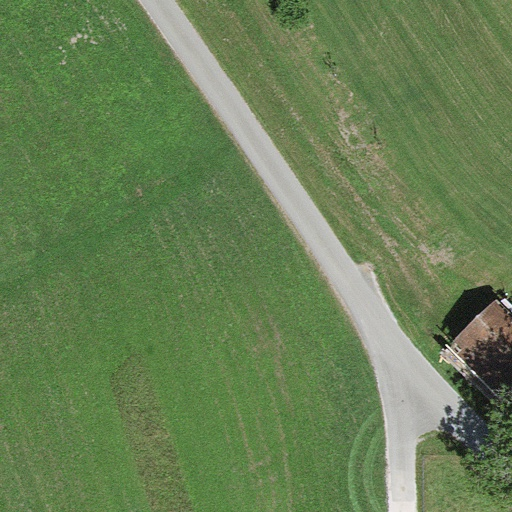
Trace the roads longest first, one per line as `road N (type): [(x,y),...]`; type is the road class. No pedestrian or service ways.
road 1 (track): [(511,483),(157,0)]
road 2 (track): [(394,329),(396,511)]
